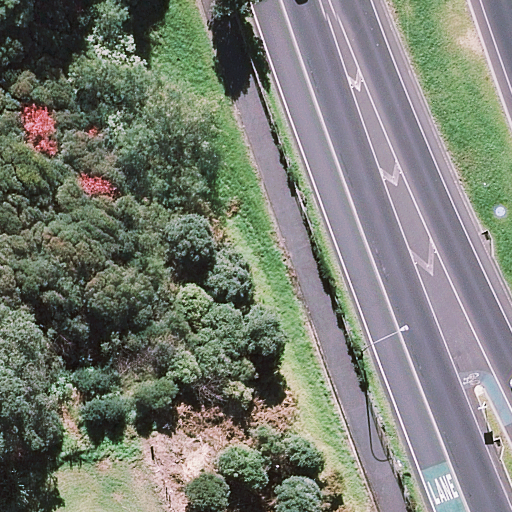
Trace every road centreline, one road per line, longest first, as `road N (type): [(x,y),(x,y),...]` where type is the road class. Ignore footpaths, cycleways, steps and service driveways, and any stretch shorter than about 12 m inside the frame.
road 1 (primary): [(481,511),(326,103)]
road 2 (secondary): [(511,401),(326,103)]
